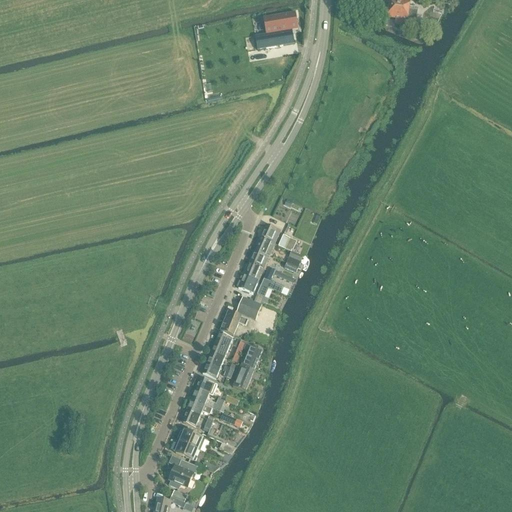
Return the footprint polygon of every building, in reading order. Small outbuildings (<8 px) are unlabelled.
[(387,8),(385,18),(396,19),(395,25),(406,26),(406,22),(413,23),(415,9),(408,8),(409,0),(390,0),(389,8),(387,8)] [(267,41),(256,43),(257,52),(294,45),(292,32),(298,31),(295,14),(263,19),(266,36),(267,41)] [(266,227),(260,240),(275,246),(280,233),(266,227)] [(284,237),(279,248),(292,253),(296,243),(284,237)] [(260,240),(255,252),(266,257),(265,258),(269,259),(275,246),(260,240)] [(255,252),(249,265),(264,271),(265,268),(269,259),(265,258),(266,257),(255,252)] [(303,259),(291,254),(289,259),(301,264),(303,259)] [(301,264),(289,259),(286,265),(298,270),(301,264)] [(249,265),(244,278),(258,284),(262,275),(266,277),(267,273),(264,271),(249,265)] [(298,270),(286,265),(284,271),(296,276),(298,270)] [(266,277),(264,280),(265,280),(270,283),(273,275),(275,271),(269,268),(269,270),(267,273),(266,277)] [(275,271),(273,275),(292,284),(293,284),(295,280),(275,271)] [(244,278),(238,290),(253,297),(257,286),(258,284),(244,278)] [(264,280),(261,287),(268,291),(269,291),(270,289),(282,295),(285,289),(271,283),(270,283),(265,280),(264,280)] [(261,287),(257,296),(264,299),(268,291),(261,287)] [(259,313),(261,307),(253,304),(243,300),(237,315),(242,317),(255,322),(259,313)] [(255,322),(253,330),(268,336),(276,313),(265,309),(263,315),(259,313),(255,322)] [(245,328),(247,321),(241,319),(228,313),(225,320),(220,332),(233,338),(238,325),(245,328)] [(210,355),(224,361),(232,341),(219,335),(210,355)] [(240,344),(229,369),(234,371),(245,346),(240,344)] [(258,363),(262,352),(246,346),(243,351),(247,352),(245,357),(240,368),(254,373),(258,363)] [(220,371),(224,361),(210,355),(206,365),(220,371)] [(215,381),(220,371),(206,365),(202,376),(215,381)] [(256,382),(259,375),(254,373),(240,368),(236,378),(232,388),(245,393),(250,383),(251,380),(256,382)] [(200,380),(196,391),(209,396),(211,397),(212,395),(210,394),(212,388),(216,389),(217,387),(214,385),(200,380)] [(196,391),(191,402),(212,411),(219,414),(224,403),(218,400),(216,405),(207,401),(209,396),(196,391)] [(221,393),(218,400),(224,403),(227,395),(221,393)] [(227,398),(225,402),(237,407),(239,403),(227,398)] [(191,402),(186,413),(200,419),(202,413),(209,416),(212,411),(191,402)] [(186,413),(182,424),(199,431),(200,427),(197,426),(200,419),(186,413)] [(223,416),(221,422),(233,427),(236,421),(223,416)] [(210,432),(213,423),(208,421),(204,430),(210,432)] [(180,433),(176,442),(198,451),(200,452),(202,446),(204,442),(184,433),(184,434),(180,433)] [(222,443),(207,437),(206,438),(222,445),(222,443)] [(176,442),(172,452),(175,453),(175,455),(195,463),(197,459),(195,458),(198,451),(176,442)] [(222,445),(219,451),(230,457),(231,457),(235,451),(222,445)] [(174,467),(168,482),(170,483),(168,487),(178,491),(180,487),(187,490),(194,474),(196,475),(198,469),(180,461),(180,462),(177,469),(174,467)] [(204,464),(201,470),(213,475),(219,470),(218,470),(204,464)] [(174,492),(171,498),(184,504),(187,498),(174,492)] [(171,498),(170,502),(171,502),(171,504),(183,510),(186,505),(185,505),(184,504),(171,498)] [(157,499),(153,511),(168,511),(170,504),(171,504),(171,502),(170,502),(157,499)]
